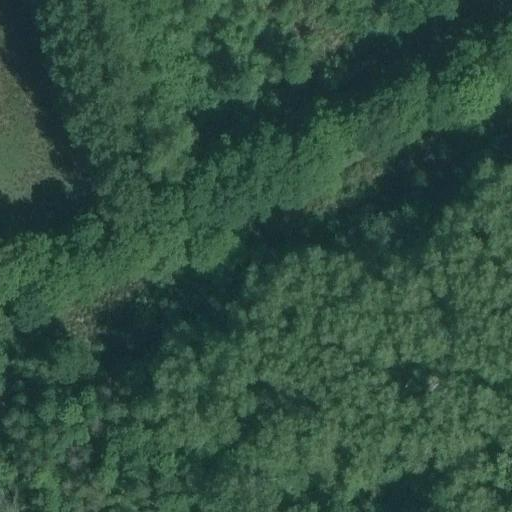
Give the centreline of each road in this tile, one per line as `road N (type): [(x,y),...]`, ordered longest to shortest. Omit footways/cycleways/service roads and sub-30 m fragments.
road 1 (track): [(511,55),(145,231)]
road 2 (track): [(145,231),(70,0)]
road 3 (track): [(145,231),(0,299)]
